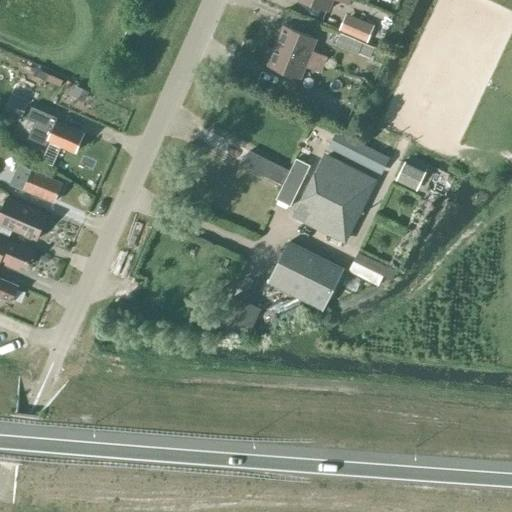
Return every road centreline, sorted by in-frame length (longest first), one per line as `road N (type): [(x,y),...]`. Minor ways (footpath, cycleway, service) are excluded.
road 1 (motorway): [(511,476),(0,440)]
road 2 (unclassified): [(58,351),(212,0)]
